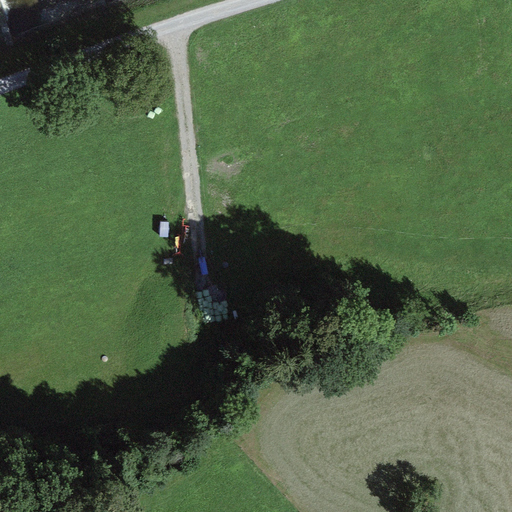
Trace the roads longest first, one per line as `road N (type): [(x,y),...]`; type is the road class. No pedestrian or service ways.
road 1 (unclassified): [(0,86),(256,0)]
road 2 (track): [(175,23),(202,285)]
